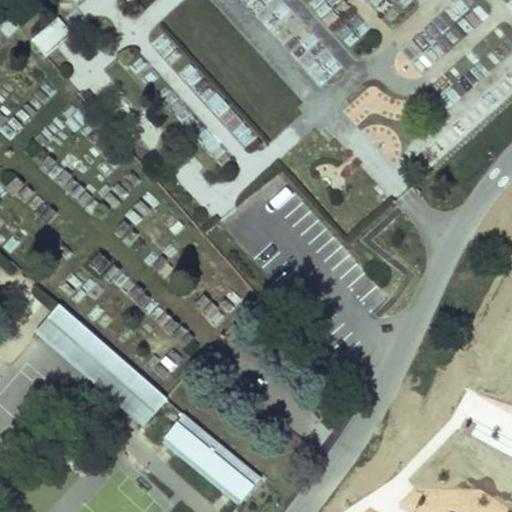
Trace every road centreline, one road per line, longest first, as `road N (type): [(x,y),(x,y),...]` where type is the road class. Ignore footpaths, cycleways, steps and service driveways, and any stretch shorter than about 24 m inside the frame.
road 1 (residential): [(511,160),(483,191),(356,429),(295,511)]
road 2 (unknown): [(356,429),(121,246)]
road 3 (unknown): [(221,511),(60,382),(21,389),(0,416)]
road 4 (unknown): [(461,232),(323,88)]
